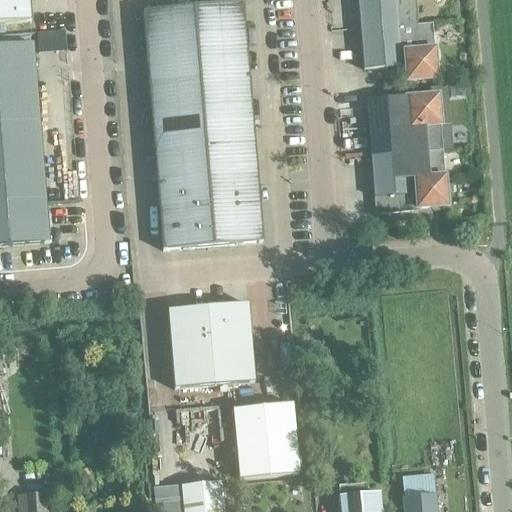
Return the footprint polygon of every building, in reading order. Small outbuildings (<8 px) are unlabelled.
[(0,0),(0,26),(31,23),(29,0),(0,0)] [(358,0),(361,31),(417,26),(415,1),(424,0),(358,0)] [(197,57),(247,53),(243,5),(193,9),(197,57)] [(147,61),(197,57),(193,9),(143,14),(147,61)] [(437,81),(435,51),(433,25),(417,26),(361,31),(364,71),(405,68),(407,83),(437,81)] [(0,88),(36,85),(33,46),(0,48),(0,88)] [(201,105),(251,101),(247,53),(197,57),(201,105)] [(151,109),(201,105),(197,57),(147,61),(151,109)] [(0,128),(39,125),(36,85),(0,88),(0,128)] [(450,126),(447,89),(429,90),(430,97),(366,103),(371,158),(428,154),(443,152),(452,151),(450,126)] [(205,153),(255,148),(251,101),(201,105),(205,153)] [(155,157),(205,153),(201,105),(151,109),(155,157)] [(0,168),(42,165),(39,125),(0,128),(0,168)] [(209,200),(259,196),(255,148),(205,153),(209,200)] [(445,178),(443,152),(428,154),(371,158),(374,199),(375,199),(376,216),(418,213),(418,210),(447,208),(445,178)] [(159,205),(209,200),(205,153),(155,157),(159,205)] [(0,208),(46,205),(42,165),(0,168),(0,208)] [(213,248),(263,244),(259,196),(209,200),(213,248)] [(163,252),(213,248),(209,200),(159,205),(163,252)] [(0,248),(49,245),(46,205),(0,208),(0,248)] [(254,385),(247,305),(168,312),(174,392),(254,385)] [(293,405),(230,410),(234,443),(240,487),(300,482),(293,405)] [(221,484),(181,488),(183,511),(232,511),(230,485),(222,486),(221,484)] [(380,511),(378,484),(339,488),(341,511),(380,511)] [(87,500),(97,498),(94,485),(85,487),(87,500)] [(50,511),(49,495),(17,498),(17,511),(50,511)] [(438,511),(437,498),(404,501),(405,511),(438,511)]
